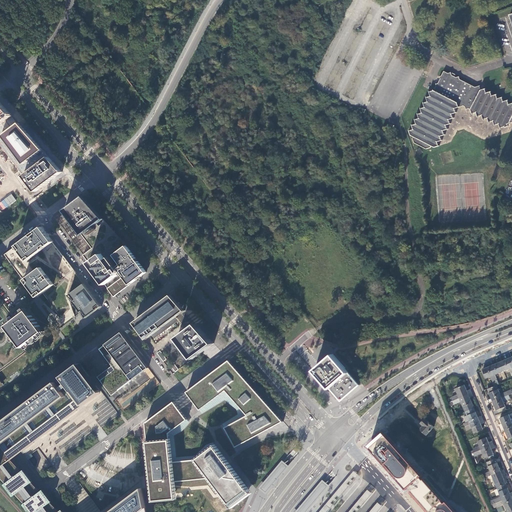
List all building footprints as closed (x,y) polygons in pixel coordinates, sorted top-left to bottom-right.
[(414,143),(426,149),(431,148),(432,146),(434,147),(454,109),(463,105),(465,106),(466,109),(469,108),(471,110),(472,114),(476,113),(478,117),(482,115),(484,119),(487,118),(489,122),(493,121),(495,125),(498,124),(500,128),(504,126),(504,127),(508,126),(507,124),(508,123),(509,122),(511,123),(511,122),(511,103),(509,105),(507,101),(503,102),(501,98),(498,99),(496,95),(492,96),(490,92),(486,93),(485,89),(480,91),(479,86),(475,88),(460,79),(458,77),(456,78),(452,75),(451,73),(448,74),(444,72),(441,76),(440,77),(440,79),(438,83),(436,84),(437,85),(434,91),(433,91),(411,135),(413,136),(412,138),(414,143)] [(23,175),(35,191),(62,171),(50,158),(24,129),(2,103),(0,101),(0,128),(32,170),(23,175)] [(12,194),(0,201),(0,205),(3,209),(16,201),(12,194)] [(126,244),(83,195),(63,210),(92,249),(83,255),(114,296),(147,272),(126,244)] [(15,247),(3,256),(23,281),(36,298),(42,293),(60,317),(72,307),(82,321),(103,306),(90,289),(86,284),(54,241),(43,226),(15,247)] [(133,323),(146,339),(154,333),(156,336),(175,322),(173,319),(174,319),(185,310),(171,294),(133,323)] [(27,310),(6,326),(22,347),(43,331),(27,310)] [(213,343),(196,323),(177,338),(192,359),(213,343)] [(97,377),(111,395),(148,368),(121,332),(98,349),(111,366),(97,377)] [(160,350),(157,353),(163,361),(166,359),(160,350)] [(361,387),(333,354),(314,369),(343,402),(352,394),(361,387)] [(511,368),(508,359),(500,363),(503,371),(509,369),(511,374),(511,373),(511,368)] [(229,361),(187,392),(200,409),(226,390),(248,416),(225,428),(236,447),(283,421),(229,361)] [(0,467),(10,460),(15,456),(37,439),(78,409),(101,392),(80,363),(61,377),(65,383),(59,388),(54,382),(0,423),(0,467)] [(500,363),(491,366),(495,375),(503,371),(500,363)] [(495,375),(491,366),(482,370),(486,379),(490,377),(494,386),(496,385),(499,384),(495,375)] [(452,401),(468,394),(464,385),(456,389),(458,394),(451,397),(452,401)] [(494,386),(488,389),(493,401),(508,395),(509,395),(508,391),(500,394),(496,385),(494,386)] [(452,401),(454,404),(461,401),(465,412),(474,408),(468,394),(452,401)] [(508,395),(493,401),(497,410),(505,407),(503,401),(510,399),(508,395)] [(187,421),(173,402),(147,422),(155,495),(155,499),(177,497),(176,495),(174,483),(208,479),(221,495),(231,507),(250,492),(216,445),(196,459),(173,462),(170,434),(187,421)] [(479,421),(474,408),(465,412),(462,413),(466,423),(463,424),(464,425),(461,426),(462,428),(465,427),(479,421)] [(500,418),(504,427),(511,423),(511,419),(511,420),(508,415),(500,418)] [(421,429),(427,435),(434,427),(426,419),(424,422),(421,424),(424,426),(421,429)] [(483,429),(479,421),(465,427),(466,431),(472,428),(474,433),(483,429)] [(452,511),(444,502),(442,504),(419,477),(399,454),(382,434),(367,448),(404,490),(407,488),(428,511),(452,511)] [(470,454),(490,446),(486,438),(478,442),(479,446),(473,449),(473,451),(469,452),(470,454)] [(493,455),(490,446),(470,454),(471,456),(473,455),(474,457),(483,453),(485,458),(493,455)] [(282,460),(282,459),(278,464),(270,473),(258,487),(259,488),(260,489),(262,491),(265,493),(277,479),(285,470),(289,465),(288,465),(285,462),(282,460)] [(501,472),(495,459),(486,462),(490,472),(485,474),(486,478),(492,475),(501,472)] [(22,472),(10,460),(0,467),(0,478),(5,484),(4,485),(13,497),(16,495),(24,504),(23,505),(28,511),(63,511),(63,510),(60,511),(51,503),(52,502),(43,490),(41,492),(32,483),(33,482),(24,470),(22,472)] [(342,485),(319,511),(327,511),(333,505),(330,503),(332,501),(335,503),(337,500),(334,498),(336,496),(339,497),(345,489),(348,486),(346,484),(349,481),(351,483),(353,481),(351,479),(353,476),(355,479),(358,475),(354,471),(342,485)] [(506,484),(501,472),(492,475),(497,488),(506,484)] [(322,479),(312,490),(304,500),(293,511),(306,511),(311,506),(319,496),(329,485),(327,483),(325,481),(322,479)] [(511,497),(506,484),(497,488),(501,497),(492,501),(493,505),(511,497)] [(76,511),(100,511),(85,489),(75,496),(77,499),(71,504),(76,511)] [(148,511),(143,489),(113,511),(148,511)] [(372,494),(368,490),(349,511),(352,511),(355,510),(357,511),(359,509),(357,507),(359,505),(361,507),(372,494)] [(509,511),(511,511),(511,498),(511,497),(493,505),(494,508),(504,504),(507,511),(509,511)] [(377,511),(382,506),(378,503),(370,511),(377,511)]
